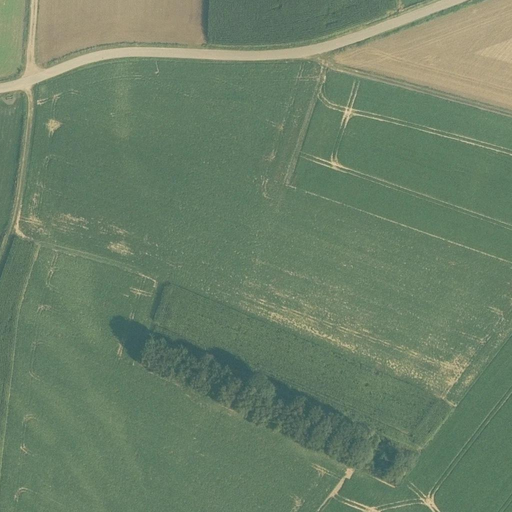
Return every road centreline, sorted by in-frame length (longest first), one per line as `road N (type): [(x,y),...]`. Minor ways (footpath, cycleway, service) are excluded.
road 1 (unclassified): [(30,81),(128,52),(308,51),(461,0)]
road 2 (track): [(35,0),(19,199),(0,266)]
road 3 (track): [(511,117),(320,63),(308,51)]
